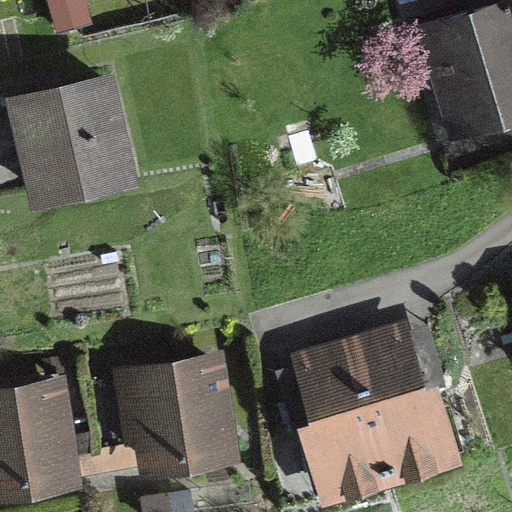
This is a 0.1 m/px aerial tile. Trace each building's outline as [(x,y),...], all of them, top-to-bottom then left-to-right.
[(511,0),(447,0),(451,14),(418,24),(450,132),(511,113),(511,0)] [(18,98),(38,188),(126,168),(106,78),(18,98)] [(427,323),(352,345),(390,470),(465,447),(451,401),(435,406),(428,386),(445,381),(427,323)] [(314,493),(390,470),(352,345),(275,369),(293,427),(309,421),(315,443),(300,447),(314,493)] [(226,442),(212,358),(96,380),(107,447),(146,441),(148,455),(226,442)] [(107,447),(96,380),(0,393),(0,478),(69,468),(67,453),(107,447)]
